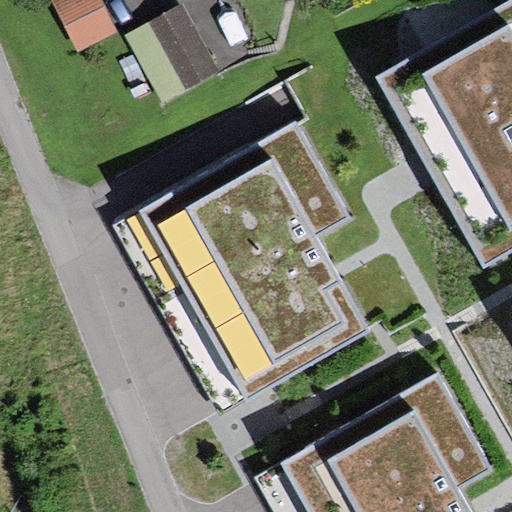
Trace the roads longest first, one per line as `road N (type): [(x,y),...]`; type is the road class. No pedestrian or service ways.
road 1 (trunk): [(112,511),(35,205),(14,0)]
road 2 (residential): [(0,98),(166,511)]
